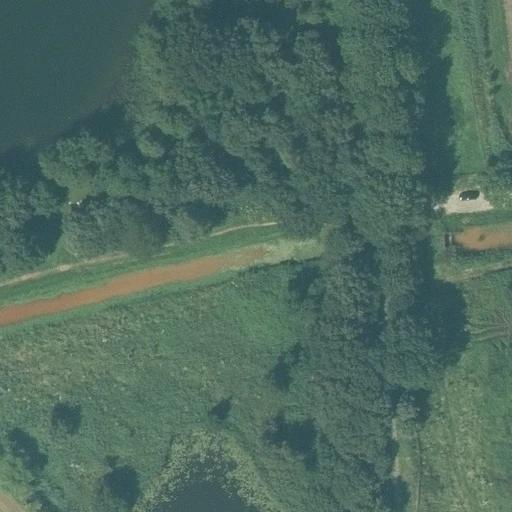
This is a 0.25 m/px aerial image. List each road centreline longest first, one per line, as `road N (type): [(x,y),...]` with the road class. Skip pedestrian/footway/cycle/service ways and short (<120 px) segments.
road 1 (track): [(0,306),(328,234)]
road 2 (track): [(328,234),(344,235),(350,309),(374,366),(388,378)]
